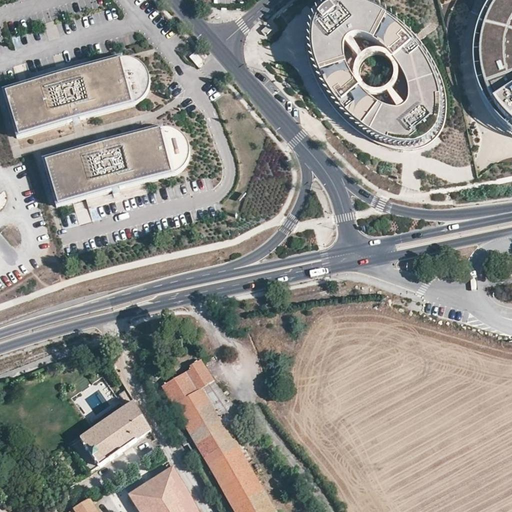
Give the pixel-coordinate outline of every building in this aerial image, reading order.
[(466,73),(476,104),(496,130),(511,140),(511,62),(511,61),(511,58),(511,0),(486,0),(478,10),(467,40),(466,73)] [(401,27),(374,11),(360,9),(351,7),(341,8),(328,12),(318,23),(313,40),(316,61),(323,81),(338,103),(353,122),(373,135),(395,146),(413,150),(433,144),(441,134),(446,122),(445,95),(433,69),(418,48),(401,27)] [(270,26),(262,32),(266,36),(273,30),(270,26)] [(139,103),(143,101),(145,100),(149,94),(151,89),(152,88),(152,84),(152,79),(151,74),(148,69),(146,66),(143,63),(138,60),(133,59),(132,59),(129,59),(125,59),(70,74),(70,75),(61,78),(61,77),(6,92),(10,104),(13,103),(20,126),(16,127),(19,138),(76,122),(75,121),(83,119),(83,120),(135,105),(139,103)] [(189,159),(190,156),(190,154),(190,149),(189,144),(186,138),(183,135),(178,131),(173,129),(170,128),(163,128),(160,129),(108,144),(108,145),(99,148),(99,146),(45,162),(48,173),(51,173),(58,196),(55,197),(58,208),(114,192),(113,190),(121,188),(121,190),(176,174),(182,170),(186,166),(188,161),(189,159)] [(190,370),(161,388),(230,509),(231,511),(273,511),(241,454),(242,452),(227,428),(241,418),(215,388),(198,361),(188,367),(190,370)] [(150,367),(153,373),(163,368),(160,362),(150,367)] [(150,432),(134,405),(70,451),(86,476),(150,432)] [(196,511),(173,469),(128,498),(137,511),(196,511)] [(97,511),(89,501),(72,511),(97,511)]
